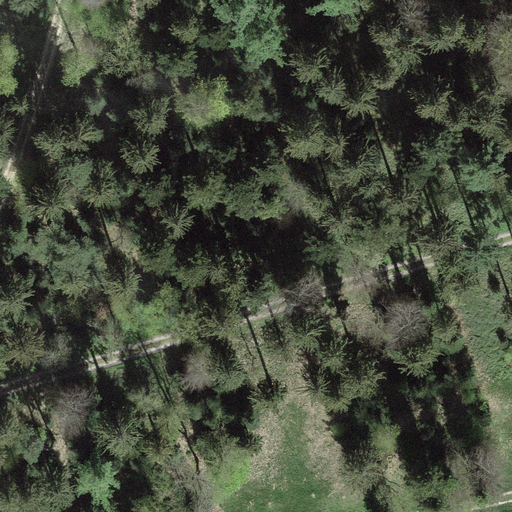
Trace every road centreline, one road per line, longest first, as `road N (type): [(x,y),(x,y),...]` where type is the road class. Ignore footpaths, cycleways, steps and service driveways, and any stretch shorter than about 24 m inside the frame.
road 1 (track): [(0,388),(511,235)]
road 2 (track): [(63,0),(43,83),(0,197)]
